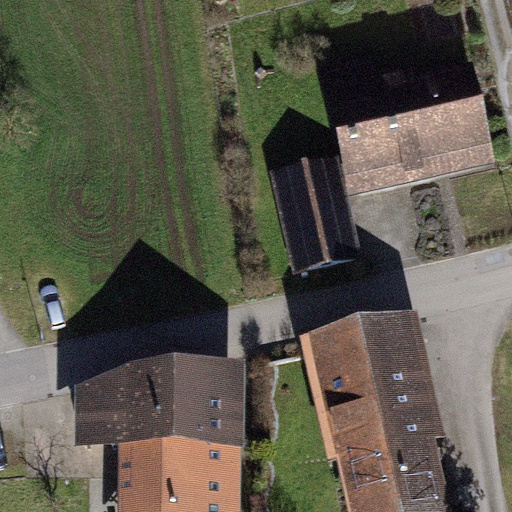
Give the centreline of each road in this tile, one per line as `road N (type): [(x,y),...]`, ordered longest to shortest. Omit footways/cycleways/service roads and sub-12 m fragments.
road 1 (unclassified): [(511,274),(0,382)]
road 2 (track): [(455,292),(495,511)]
road 3 (unknown): [(511,121),(467,0)]
